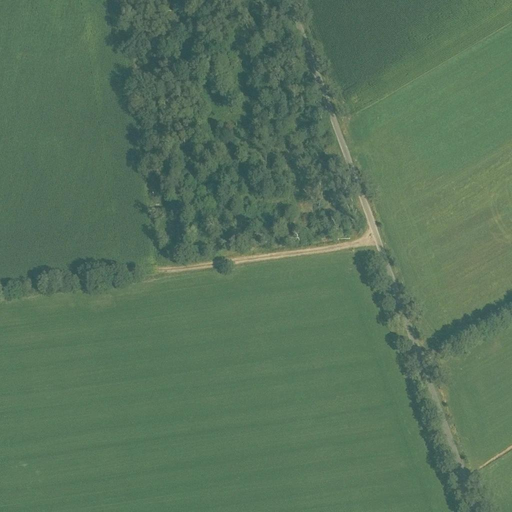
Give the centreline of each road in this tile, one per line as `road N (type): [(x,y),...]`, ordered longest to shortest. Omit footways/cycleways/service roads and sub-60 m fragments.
road 1 (unclassified): [(473,511),(288,0)]
road 2 (track): [(0,288),(375,244)]
